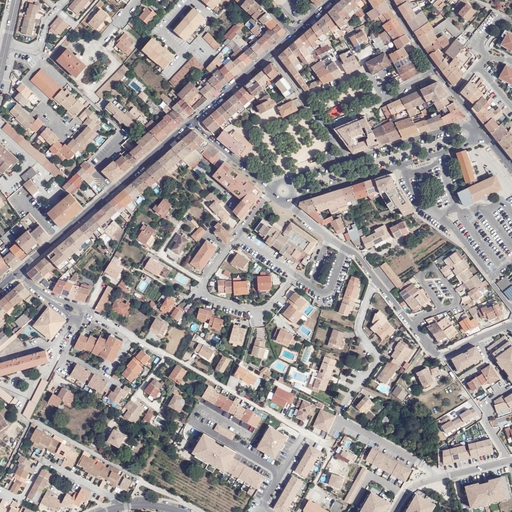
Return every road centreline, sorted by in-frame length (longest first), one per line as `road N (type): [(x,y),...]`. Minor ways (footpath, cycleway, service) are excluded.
road 1 (residential): [(85,315),(305,432)]
road 2 (secondary): [(19,272),(192,122)]
road 3 (residential): [(293,197),(486,136)]
road 4 (residential): [(238,237),(209,276),(208,296),(266,309),(292,273)]
road 5 (residential): [(295,205),(360,256),(411,322)]
road 6 (residential): [(117,508),(114,496),(48,465),(22,498),(0,490)]
road 7 (residential): [(473,119),(351,158)]
road 8 (residential): [(411,322),(440,358),(511,324)]
road 9 (residential): [(430,479),(422,466),(360,430),(340,421),(335,431)]
